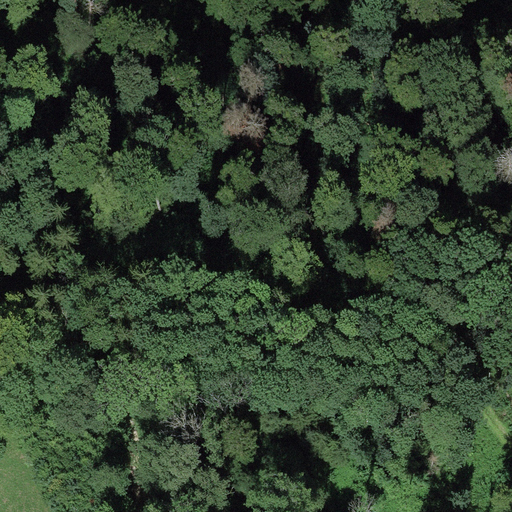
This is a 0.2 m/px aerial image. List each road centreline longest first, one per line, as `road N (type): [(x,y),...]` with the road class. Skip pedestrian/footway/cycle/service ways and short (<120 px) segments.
road 1 (track): [(0,315),(75,282),(151,269),(369,312),(428,334),(464,369),(511,441)]
road 2 (track): [(0,346),(85,379),(128,426),(140,511)]
